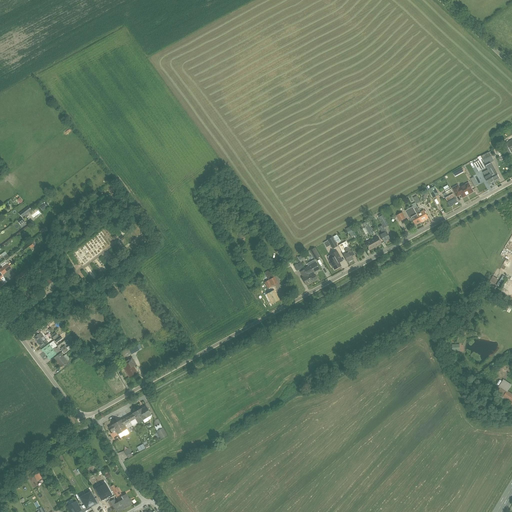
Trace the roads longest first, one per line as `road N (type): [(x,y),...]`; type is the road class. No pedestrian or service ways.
road 1 (unclassified): [(81,418),(511,181)]
road 2 (residential): [(81,418),(0,308)]
